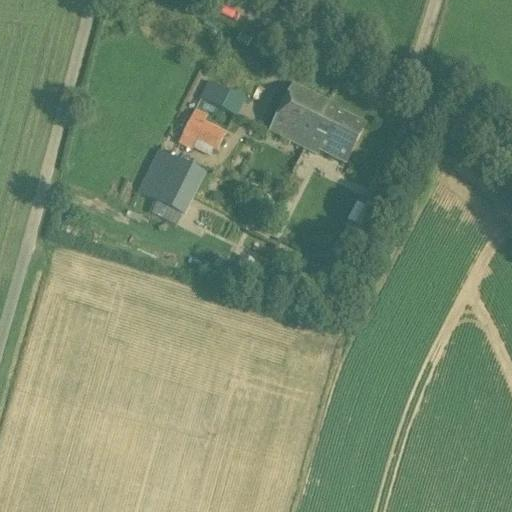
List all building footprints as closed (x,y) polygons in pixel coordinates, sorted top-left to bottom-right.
[(233,118),(241,101),(207,84),(199,101),(233,118)] [(303,151),(327,103),(291,86),(268,134),(303,151)] [(327,103),(303,151),(315,157),(317,153),(344,166),(364,126),(336,113),(338,109),(327,103)] [(216,154),(226,135),(203,124),(207,117),(194,111),(182,137),(185,138),(192,142),(216,154)] [(187,205),(201,175),(170,160),(159,154),(157,154),(136,196),(180,218),(186,205),(187,205)] [(174,229),(180,218),(155,206),(150,217),(174,229)] [(356,264),(363,249),(354,245),(347,260),(356,264)]
